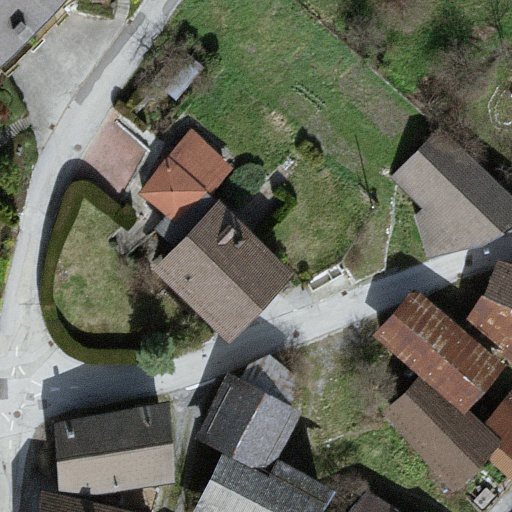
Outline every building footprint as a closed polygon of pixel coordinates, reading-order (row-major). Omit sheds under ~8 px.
[(0,0),(0,54),(57,0),(0,0)] [(511,203),(441,135),(398,178),(429,209),(420,216),(430,253),(482,241),(511,220),(511,203)] [(220,170),(191,143),(146,193),(170,215),(158,229),(179,248),(159,270),(229,333),(283,273),(197,195),(220,170)] [(511,270),(502,268),(467,320),(511,352),(511,270)] [(498,365),(416,297),(380,338),(427,378),(390,415),(454,487),(483,455),(511,477),(511,400),(485,429),(463,411),(498,365)] [(231,452),(197,511),(311,511),(316,503),(258,471),(288,417),(232,386),(203,437),(231,452)] [(163,411),(56,425),(65,492),(172,478),(163,411)] [(109,511),(50,497),(47,511),(109,511)] [(385,511),(367,501),(356,511),(385,511)]
